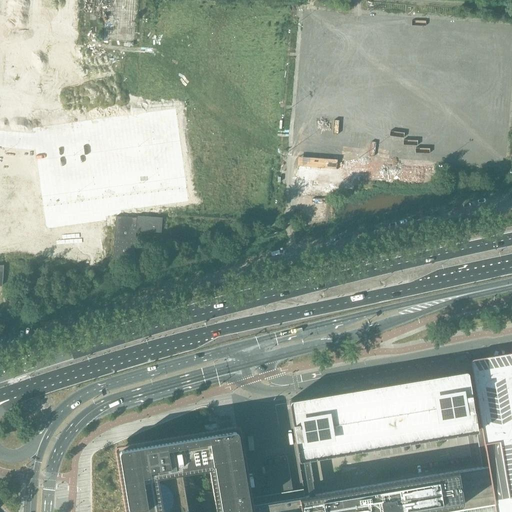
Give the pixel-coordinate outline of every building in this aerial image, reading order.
[(106,39),(134,40),(135,0),(95,0),(95,12),(107,12),(106,39)] [(373,177),(424,180),(425,171),(435,172),(436,161),(364,157),(363,166),(373,167),(373,177)] [(163,216),(117,213),(114,258),(134,260),(136,233),(162,235),(163,216)] [(471,369),(480,424),(487,466),(493,504),(494,504),(495,511),(511,511),(511,351),(498,354),(489,356),(473,358),(472,359),(471,359),(471,360),(470,361),(470,362),(470,363),(471,369)] [(446,371),(288,397),(297,454),(476,426),(466,368),(456,370),(446,371)] [(254,511),(253,505),(240,428),(240,427),(239,427),(239,426),(238,426),(237,425),(236,425),(231,426),(218,429),(217,429),(168,437),(165,437),(118,445),(117,445),(116,446),(115,446),(115,447),(115,448),(114,449),(115,451),(118,473),(124,511),(254,511)] [(487,505),(488,505),(481,467),(477,467),(477,468),(473,468),(453,471),(453,472),(451,472),(446,473),(443,473),(439,474),(437,474),(423,476),(423,477),(421,477),(407,479),(408,479),(405,480),(405,479),(376,484),(376,485),(374,485),(360,487),(358,487),(341,490),(267,502),(253,505),(254,511),(442,511),(447,511),(448,511),(462,509),(463,509),(477,506),(479,506),(487,505)]
